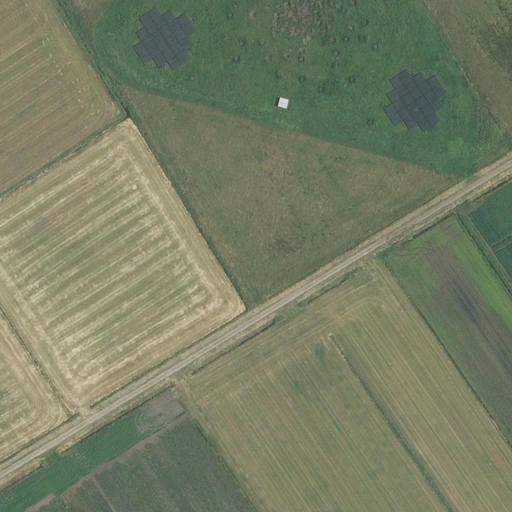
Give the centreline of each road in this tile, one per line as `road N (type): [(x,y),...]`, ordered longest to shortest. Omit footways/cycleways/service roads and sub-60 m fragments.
road 1 (unclassified): [(0,476),(511,162)]
road 2 (track): [(476,184),(462,167),(121,65)]
